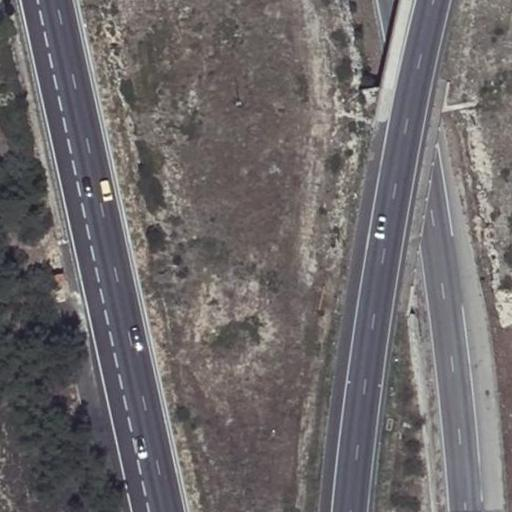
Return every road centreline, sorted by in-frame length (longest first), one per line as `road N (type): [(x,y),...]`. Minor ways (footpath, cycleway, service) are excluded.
road 1 (motorway): [(47,0),(157,511)]
road 2 (motorway): [(433,0),(395,180),(350,511)]
road 3 (motorway): [(465,511),(433,223),(394,0)]
